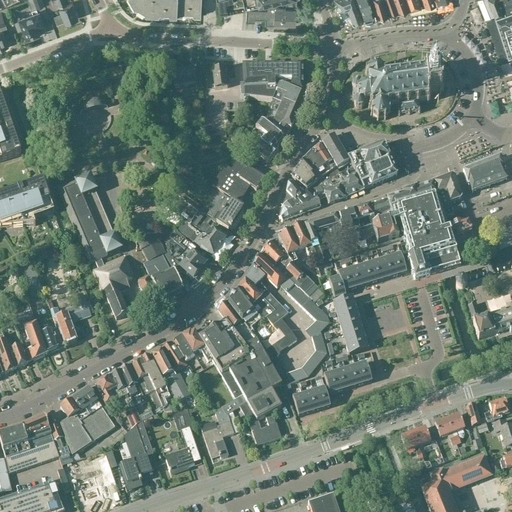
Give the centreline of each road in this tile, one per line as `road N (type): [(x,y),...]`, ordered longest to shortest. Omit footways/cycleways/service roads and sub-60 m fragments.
road 1 (unclassified): [(0,418),(150,338),(224,282),(291,160),(324,118),(334,47)]
road 2 (tertiary): [(511,385),(436,404),(134,511)]
road 3 (residential): [(106,25),(157,41),(334,47)]
